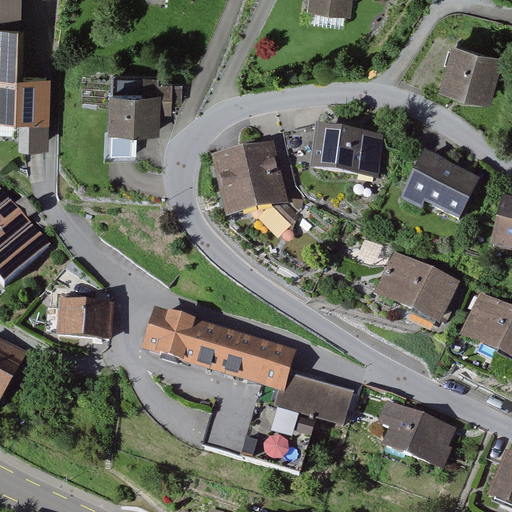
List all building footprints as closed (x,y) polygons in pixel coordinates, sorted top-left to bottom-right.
[(0,0),(0,114),(18,115),(17,144),(52,144),(54,69),(23,68),(25,19),(21,19),(21,0),(0,0)] [(439,85),(491,101),(505,53),(453,38),(439,85)] [(113,86),(110,86),(109,128),(105,128),(104,158),(136,159),(137,131),(160,131),(160,112),(172,112),(173,102),(183,102),(183,82),(174,82),(174,79),(160,79),(160,72),(144,71),(144,75),(113,74),(113,86)] [(311,168),(317,126),(283,133),(292,172),(311,169),(311,168)] [(311,168),(379,178),(385,136),(317,126),(311,168)] [(287,205),(290,204),(275,143),(211,157),(227,218),(269,209),(292,233),(299,217),(287,205)] [(425,203),(461,221),(481,179),(425,151),(401,200),(422,210),(425,203)] [(0,188),(0,280),(5,286),(51,246),(0,188)] [(304,200),(296,189),(292,196),(294,206),(297,208),(301,210),(303,210),(304,200)] [(511,196),(503,194),(491,245),(511,250),(511,196)] [(375,295),(441,326),(461,283),(395,252),(375,295)] [(460,335),(511,359),(511,307),(480,293),(460,335)] [(59,314),(49,314),(48,334),(57,334),(57,336),(112,339),(114,304),(60,301),(59,314)] [(298,351),(156,308),(143,351),(264,387),(255,416),(242,458),(301,475),(317,420),(343,428),(354,394),(291,375),(298,351)] [(0,403),(27,354),(0,339),(0,403)] [(202,446),(242,458),(255,416),(216,403),(202,446)] [(457,430),(388,403),(379,424),(390,428),(383,446),(444,471),(453,449),(450,448),(457,430)] [(511,452),(506,450),(486,497),(511,507),(511,452)]
